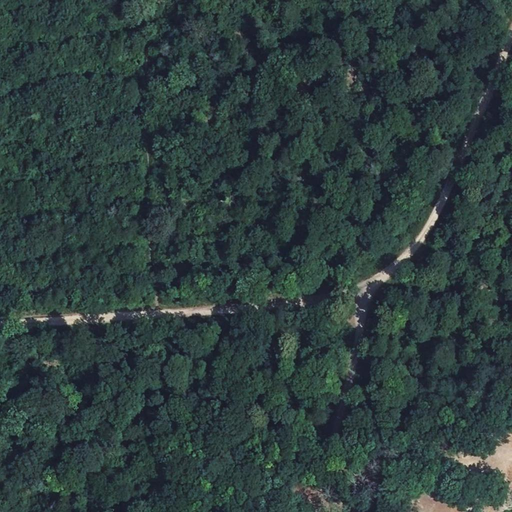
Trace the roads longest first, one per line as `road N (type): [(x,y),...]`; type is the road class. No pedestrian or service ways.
road 1 (track): [(511,35),(425,231),(371,284),(284,304),(0,326)]
road 2 (residential): [(262,511),(332,432),(371,284)]
